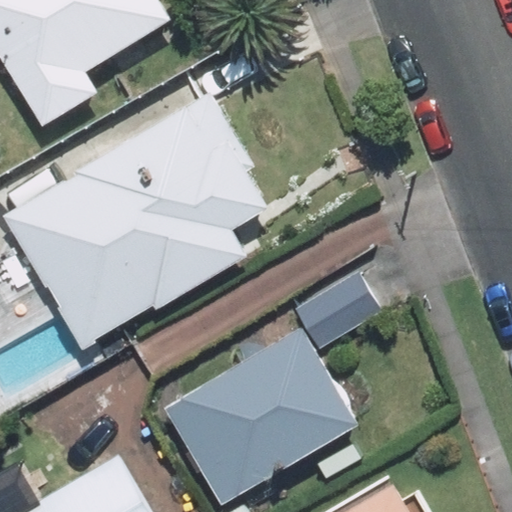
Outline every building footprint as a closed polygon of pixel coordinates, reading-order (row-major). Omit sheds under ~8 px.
[(182,19),(170,0),(0,0),(0,43),(39,107),(40,106),(52,126),(109,92),(96,72),(182,19)] [(282,207),(224,102),(219,94),(83,168),(86,175),(13,215),(71,320),(73,319),(88,346),(163,305),(165,309),(257,259),(241,230),(282,207)] [(390,312),(367,272),(304,309),(327,348),(390,312)] [(370,425),(314,328),(173,408),(230,506),(370,425)] [(163,511),(130,455),(35,510),(26,495),(0,510),(0,511),(163,511)] [(420,511),(404,484),(355,511),(420,511)]
